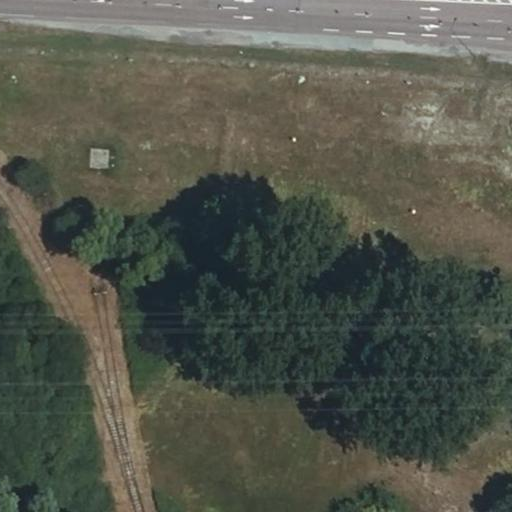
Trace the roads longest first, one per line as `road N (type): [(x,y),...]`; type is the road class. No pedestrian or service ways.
road 1 (secondary): [(216,5),(389,15)]
road 2 (secondary): [(71,0),(216,5)]
road 3 (secondary): [(389,15),(511,43)]
road 4 (secondary): [(389,15),(511,22)]
